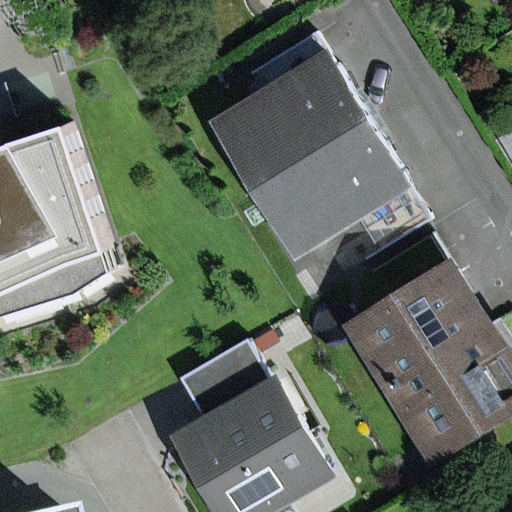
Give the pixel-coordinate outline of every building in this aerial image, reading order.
[(269,96),(335,56),(320,31),(254,71),(269,96)] [(345,220),(411,180),(382,131),(365,105),(335,56),(269,96),(236,117),(312,241),(345,220)] [(0,309),(124,267),(75,120),(0,144),(0,309)] [(434,217),(411,180),(345,220),(368,258),(434,217)] [(398,307),(460,268),(436,230),(374,269),(398,307)] [(504,411),(511,406),(511,351),(501,334),(460,268),(398,307),(364,328),(440,451),(504,411)] [(234,511),(259,511),(332,471),(282,384),(228,414),(191,435),(234,511)]
